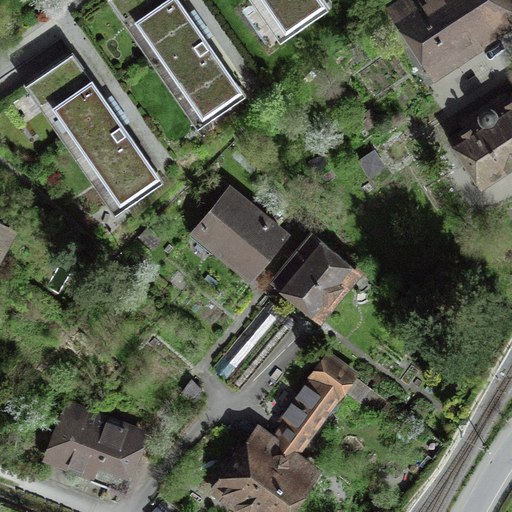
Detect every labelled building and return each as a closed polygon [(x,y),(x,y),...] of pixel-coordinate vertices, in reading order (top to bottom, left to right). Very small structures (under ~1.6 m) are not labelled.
[(224,67),(176,0),(134,0),(196,87),(224,67)] [(319,0),(278,0),(291,19),(319,0)] [(511,0),(412,0),(398,9),(434,66),(496,27),(492,21),(511,8),(511,0)] [(114,201),(156,172),(72,51),(31,79),(114,201)] [(466,129),(452,137),(482,183),(508,166),(511,169),(511,98),(496,109),(491,102),(461,121),(466,129)] [(220,206),(200,231),(248,269),(266,246),(273,252),(287,234),(224,185),(212,200),(220,206)] [(288,259),(275,274),(319,311),(336,291),(340,294),(359,271),(315,235),(292,263),(288,259)] [(270,299),(211,366),(238,389),(297,323),(270,299)] [(275,441),(260,431),(216,492),(244,511),(282,511),(315,468),(296,454),(355,373),(326,352),(279,418),(287,424),(275,441)] [(140,436),(72,411),(56,452),(125,478),(140,436)]
